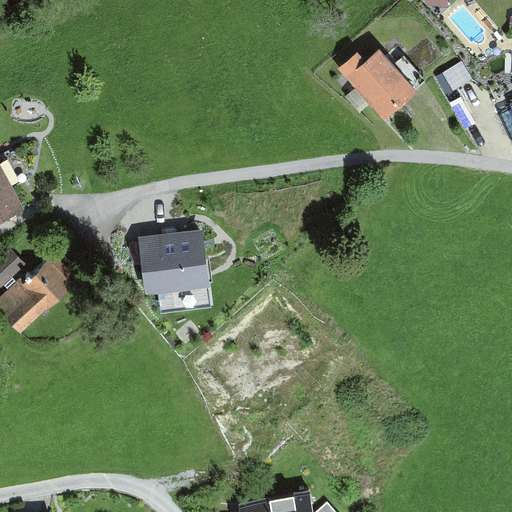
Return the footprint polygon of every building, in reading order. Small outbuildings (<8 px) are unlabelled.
[(417,89),(375,45),(345,73),(386,117),(417,89)] [(0,161),(0,218),(25,205),(0,161)] [(140,230),(147,285),(159,284),(163,311),(216,304),(205,221),(140,230)] [(77,288),(50,257),(22,280),(50,312),(77,288)] [(310,481),(239,494),(242,511),(346,511),(344,502),(315,507),(310,481)]
